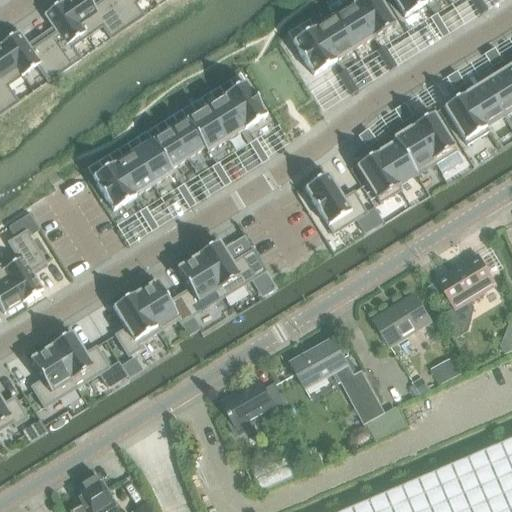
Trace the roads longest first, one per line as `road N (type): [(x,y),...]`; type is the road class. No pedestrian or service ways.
road 1 (residential): [(511,19),(296,155),(247,198),(0,350)]
road 2 (tertiary): [(0,507),(511,190)]
